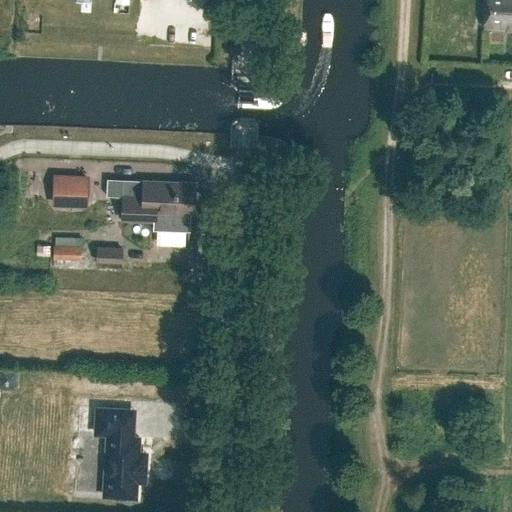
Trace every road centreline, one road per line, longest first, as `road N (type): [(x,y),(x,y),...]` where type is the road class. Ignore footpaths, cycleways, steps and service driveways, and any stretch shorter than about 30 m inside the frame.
road 1 (unclassified): [(227,511),(250,0)]
road 2 (track): [(392,155),(369,511)]
